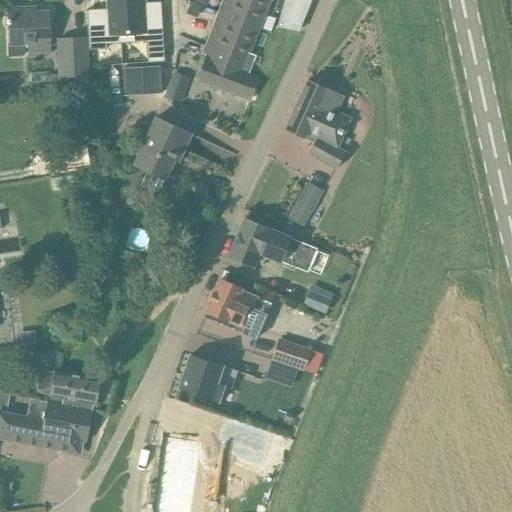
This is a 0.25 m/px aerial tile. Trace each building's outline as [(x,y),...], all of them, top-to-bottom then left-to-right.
[(107,0),(108,9),(87,10),(89,50),(106,49),(106,44),(128,43),(125,0),(107,0)] [(146,0),(127,0),(130,43),(148,41),(149,62),(166,61),(163,2),(147,2),(146,0)] [(270,0),(228,0),(198,80),(250,100),(258,80),(248,76),(256,56),(249,54),(270,0)] [(284,0),(278,26),(298,31),(310,0),(284,0)] [(7,44),(8,58),(22,57),(29,49),(29,54),(49,53),(48,13),(27,13),(27,8),(9,8),(10,20),(7,20),(8,24),(10,24),(10,44),(7,44)] [(87,38),(58,39),(59,77),(88,75),(87,50),(87,38)] [(159,65),(122,66),(123,95),(161,93),(159,65)] [(342,97),(309,81),(286,131),(314,143),(309,154),(338,169),(346,153),(336,148),(350,120),(337,114),(340,107),(337,106),(342,97)] [(167,88),(164,96),(180,102),(183,94),(167,88)] [(111,108),(103,108),(103,117),(112,117),(111,108)] [(191,134),(155,118),(134,165),(147,171),(140,185),(153,191),(160,189),(164,179),(165,179),(178,150),(182,152),(191,134)] [(56,149),(59,173),(91,168),(87,145),(56,149)] [(74,175),(52,179),(54,190),(76,186),(74,175)] [(307,183),(287,218),(302,227),(322,191),(307,183)] [(317,249),(244,219),(228,258),(251,267),(257,254),(280,264),(281,261),(308,272),(317,249)] [(253,309),(259,297),(220,279),(205,312),(244,330),(243,334),(256,339),(266,315),(253,309)] [(308,290),(302,305),(326,314),(331,299),(308,290)] [(55,324),(53,337),(81,341),(83,328),(55,324)] [(35,330),(15,333),(17,346),(36,344),(35,330)] [(279,340),(272,360),(304,371),(315,375),(322,354),(311,351),(279,340)] [(178,388),(219,403),(225,387),(217,384),(223,366),(190,354),(178,388)] [(50,394),(48,403),(92,411),(93,404),(96,405),(100,381),(43,369),(40,373),(37,388),(40,392),(50,394)] [(0,410),(0,438),(78,453),(80,441),(86,442),(92,411),(48,403),(36,400),(30,399),(26,416),(0,410)] [(210,429),(202,453),(219,459),(227,435),(210,429)] [(188,511),(199,445),(162,439),(152,511),(157,511),(188,511)]
